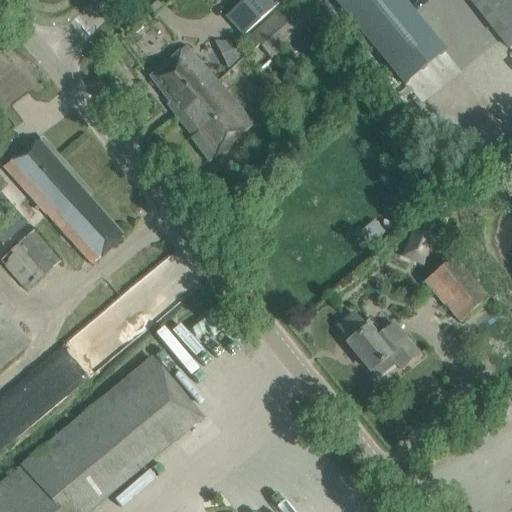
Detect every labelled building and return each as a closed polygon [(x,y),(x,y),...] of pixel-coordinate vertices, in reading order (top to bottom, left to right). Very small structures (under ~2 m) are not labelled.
[(267,0),(238,0),(242,3),(244,5),(259,23),(275,8),(267,0)] [(304,0),(290,0),(242,44),(250,54),(259,46),(272,60),(283,50),(292,42),(321,18),(304,0)] [(333,0),(401,86),(444,53),(402,0),(333,0)] [(511,0),(470,0),(510,51),(511,49),(511,0)] [(237,104),(218,84),(199,62),(186,47),(149,78),(169,104),(167,106),(176,118),(192,138),(190,140),(209,164),(225,152),(254,126),(236,105),(237,104)] [(91,195),(42,140),(26,152),(4,168),(91,266),(124,237),(88,197),(91,195)] [(18,219),(8,207),(0,213),(0,224),(4,230),(18,219)] [(369,247),(384,233),(373,221),(358,234),(369,247)] [(432,226),(426,223),(416,228),(414,233),(417,243),(424,246),(434,241),(436,236),(432,226)] [(34,231),(17,247),(44,277),(61,262),(34,231)] [(44,277),(17,247),(0,261),(0,262),(27,292),(44,277)] [(471,277),(455,257),(424,283),(460,323),(498,292),(480,270),(471,277)] [(179,261),(91,323),(112,353),(200,291),(179,261)] [(0,366),(28,342),(0,308),(0,366)] [(379,380),(397,366),(400,370),(416,358),(420,354),(407,339),(404,341),(398,334),(388,342),(382,335),(369,320),(363,325),(361,323),(357,320),(354,319),(350,319),(346,320),(344,322),(342,325),(341,329),(342,333),(343,337),(346,340),(347,339),(350,343),(347,345),(370,373),(372,372),(379,380)] [(502,378),(511,369),(511,338),(497,320),(472,340),(502,378)] [(219,348),(203,323),(154,355),(176,388),(187,380),(181,372),(219,348)] [(151,359),(0,484),(0,511),(92,511),(202,421),(151,359)] [(281,511),(308,511),(293,494),(277,507),(281,511)]
